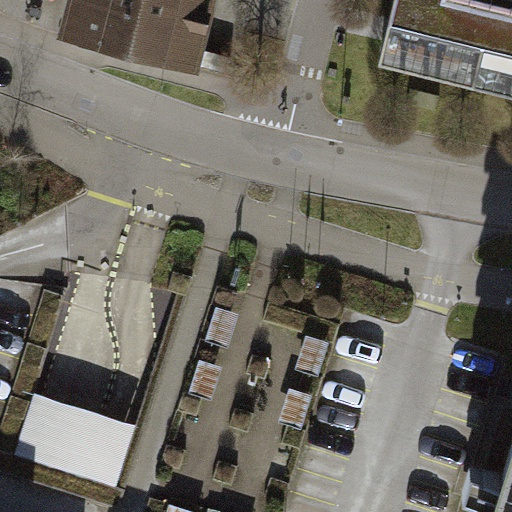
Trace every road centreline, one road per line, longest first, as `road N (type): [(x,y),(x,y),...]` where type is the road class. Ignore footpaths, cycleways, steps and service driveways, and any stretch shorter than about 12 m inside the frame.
road 1 (residential): [(0,64),(286,160)]
road 2 (residential): [(286,160),(511,201)]
road 3 (residential): [(286,160),(321,0)]
